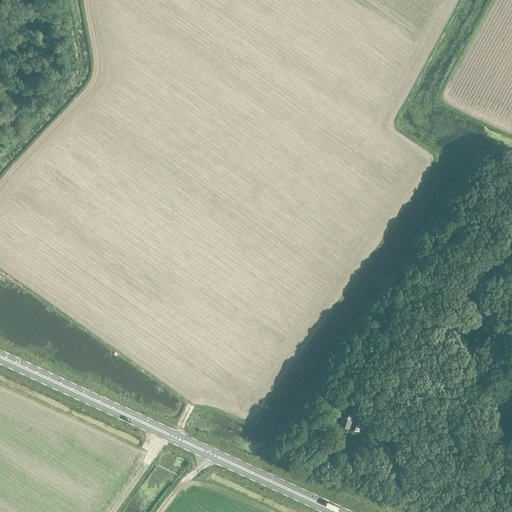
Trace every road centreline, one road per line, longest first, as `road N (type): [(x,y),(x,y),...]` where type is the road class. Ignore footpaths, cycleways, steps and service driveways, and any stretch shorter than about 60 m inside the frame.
road 1 (secondary): [(0,356),(336,511)]
road 2 (track): [(0,390),(264,511)]
